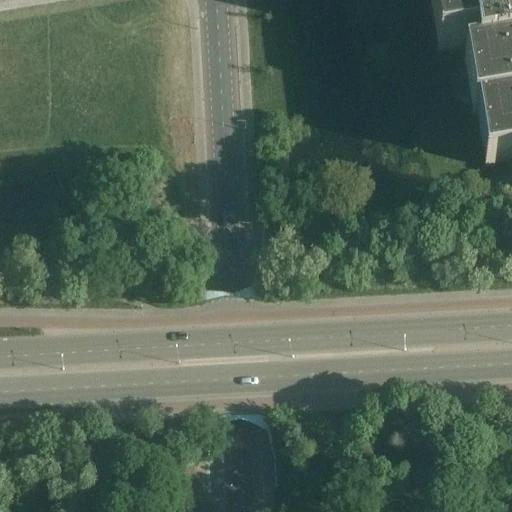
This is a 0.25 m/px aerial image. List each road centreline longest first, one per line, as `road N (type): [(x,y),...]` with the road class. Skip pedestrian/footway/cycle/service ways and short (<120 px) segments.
road 1 (secondary): [(511,327),(0,358)]
road 2 (secondary): [(0,394),(511,364)]
road 3 (residential): [(244,511),(215,0)]
